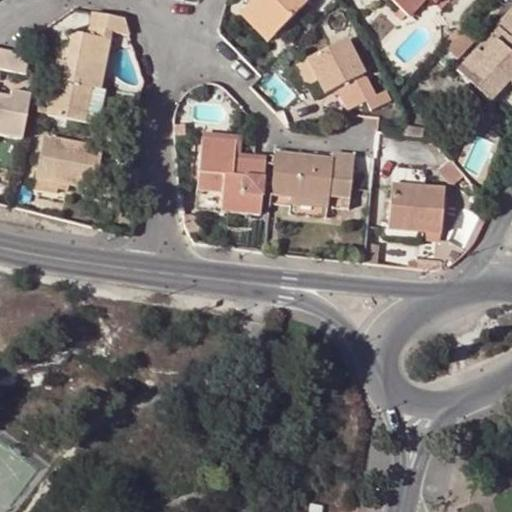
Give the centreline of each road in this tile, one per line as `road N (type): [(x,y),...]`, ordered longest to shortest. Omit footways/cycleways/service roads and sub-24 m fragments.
road 1 (residential): [(187,45),(162,97),(160,265)]
road 2 (residential): [(187,45),(286,135),(360,140)]
road 3 (secondary): [(446,294),(253,282)]
road 4 (secondary): [(0,238),(160,265)]
road 5 (secondary): [(253,282),(319,306),(371,360)]
